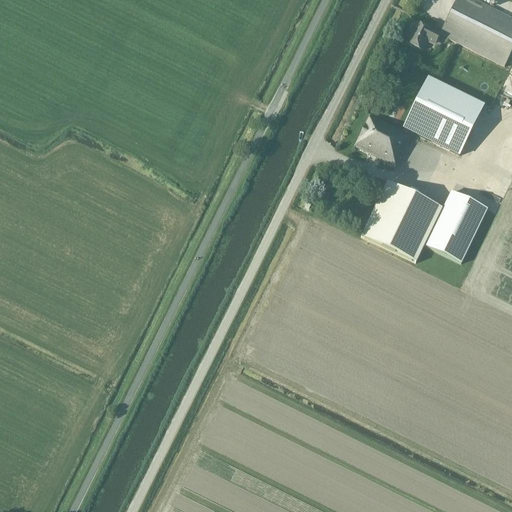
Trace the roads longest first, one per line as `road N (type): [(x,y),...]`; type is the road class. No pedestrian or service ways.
road 1 (tertiary): [(131,511),(385,0)]
road 2 (unclassified): [(72,511),(325,0)]
